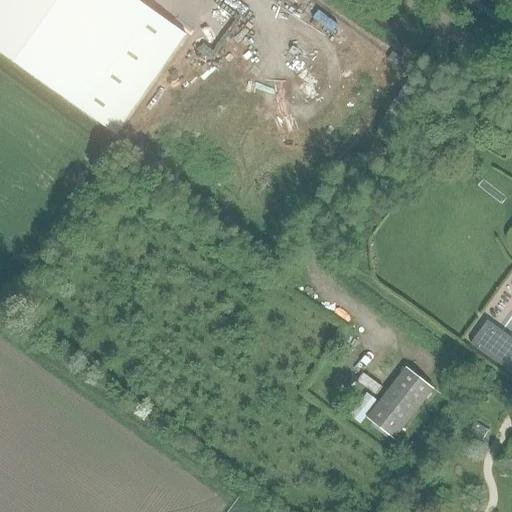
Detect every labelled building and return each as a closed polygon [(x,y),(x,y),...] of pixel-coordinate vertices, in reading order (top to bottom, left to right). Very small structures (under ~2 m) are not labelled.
[(0,0),(0,52),(116,135),(186,36),(137,1),(138,0),(0,0)] [(396,67),(402,59),(393,52),(387,61),(396,67)] [(511,340),(487,322),(472,344),(511,373),(511,340)] [(434,390),(407,369),(367,419),(394,441),(434,390)] [(359,425),(376,402),(366,394),(349,418),(359,425)] [(473,425),(468,435),(483,443),(489,433),(473,425)] [(511,445),(500,465),(511,472),(511,445)]
